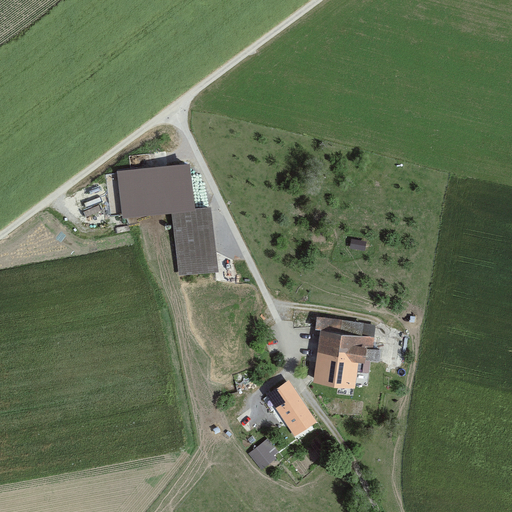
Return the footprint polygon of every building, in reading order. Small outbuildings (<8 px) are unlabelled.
[(289,202),(288,214),(304,216),(306,204),(289,202)] [(211,203),(171,207),(177,272),(217,268),(211,203)] [(379,334),(321,327),(316,377),(355,381),(356,368),(363,369),(364,358),(382,360),(384,346),(378,346),(379,334)] [(290,377),(261,396),(272,412),(276,410),(285,423),(292,421),(299,431),(318,419),(290,377)] [(262,468),(281,451),(267,436),(248,453),(262,468)]
